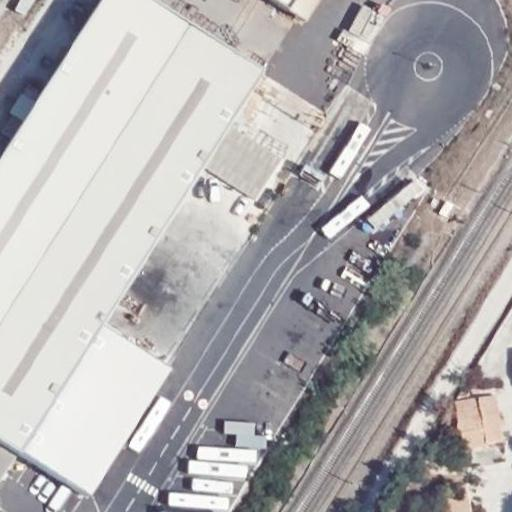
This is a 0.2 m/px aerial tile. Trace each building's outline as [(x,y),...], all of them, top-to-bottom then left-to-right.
[(167,368),(166,367),(100,324),(260,73),(147,0),(101,0),(24,121),(14,114),(3,133),(13,138),(0,158),(0,480),(16,454),(83,497),(167,368)] [(22,17),(31,0),(17,0),(11,11),(22,17)] [(267,0),(287,12),(294,0),(267,0)] [(304,23),(318,0),(294,0),(287,12),(304,23)] [(488,444),(486,431),(505,429),(503,418),(460,423),(463,447),(488,444)] [(488,444),(506,441),(505,429),(486,431),(488,444)] [(465,511),(464,498),(454,499),(455,511),(465,511)]
